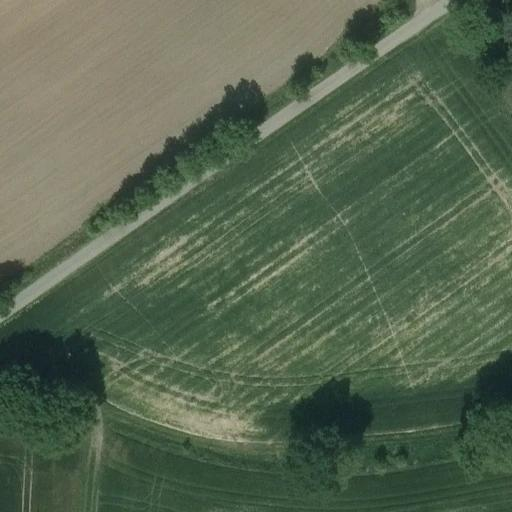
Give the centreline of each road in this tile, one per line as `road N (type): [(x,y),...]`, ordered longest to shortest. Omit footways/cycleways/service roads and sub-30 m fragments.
road 1 (unclassified): [(0,317),(457,0)]
road 2 (track): [(0,388),(87,401),(223,449),(296,451),(511,419)]
